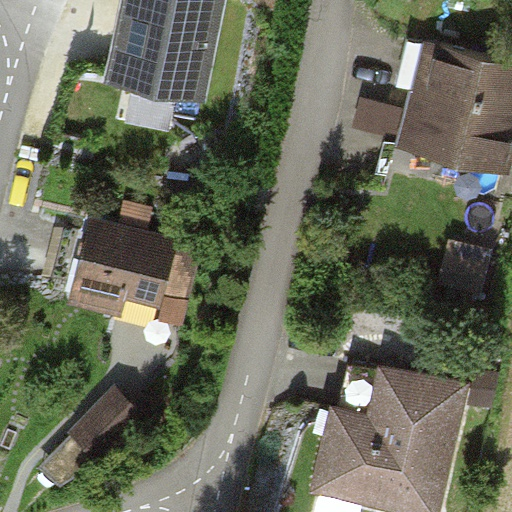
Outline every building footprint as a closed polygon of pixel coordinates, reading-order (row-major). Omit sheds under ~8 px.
[(236,0),(130,0),(117,75),(219,94),(236,0)] [(511,57),(435,40),(412,139),(511,162),(511,57)] [(189,237),(103,214),(80,298),(166,321),(189,237)] [(318,493),(417,511),(449,511),(476,377),(389,360),(378,413),(335,404),(318,493)] [(125,380),(76,430),(103,457),(153,407),(125,380)]
